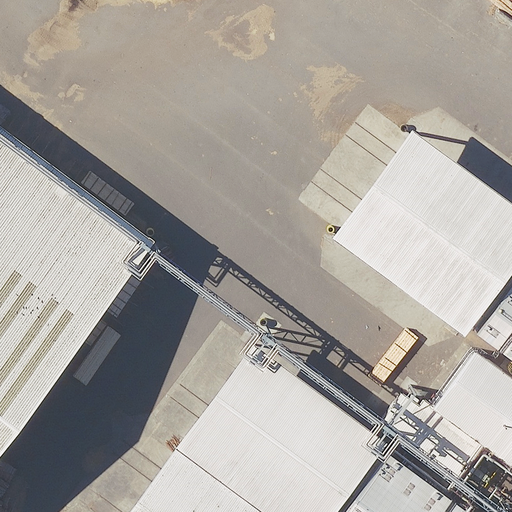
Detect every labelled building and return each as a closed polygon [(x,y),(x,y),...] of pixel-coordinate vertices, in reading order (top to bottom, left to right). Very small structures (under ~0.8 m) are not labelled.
[(511,201),(422,135),(343,242),(475,341),(481,333),(511,355),(511,201)] [(0,182),(0,410),(110,266),(0,182)] [(511,375),(485,355),(442,412),(511,464),(511,375)] [(306,511),(335,474),(194,367),(83,511),(306,511)] [(480,452),(405,396),(386,423),(460,479),(480,452)] [(464,511),(395,459),(354,511),(464,511)]
